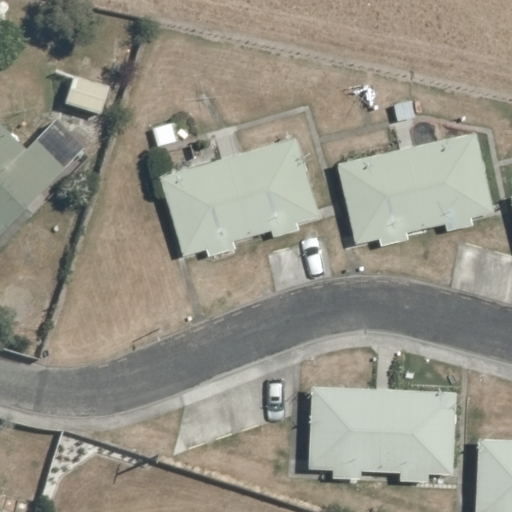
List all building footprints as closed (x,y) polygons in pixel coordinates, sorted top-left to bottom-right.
[(115,93),(74,73),(58,106),(99,126),(115,93)] [(0,230),(83,146),(59,122),(29,152),(0,123),(0,230)] [(300,132),(167,176),(191,251),(210,245),(214,256),(238,248),(236,240),(277,226),(279,234),(304,226),(301,217),(325,209),(300,132)] [(479,134),(343,165),(359,238),(380,233),(383,245),(411,239),(408,227),(448,218),(450,227),(476,221),(474,213),(495,208),(479,134)] [(457,392),(316,383),(310,469),(451,479),(457,392)] [(511,511),(511,437),(482,437),(478,511),(511,511)] [(31,511),(2,502),(0,508),(0,511),(31,511)]
